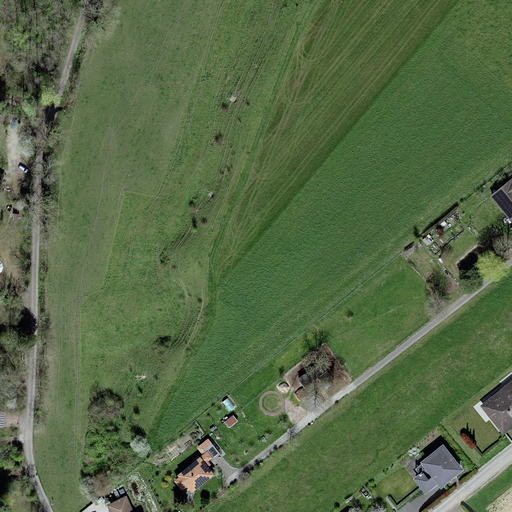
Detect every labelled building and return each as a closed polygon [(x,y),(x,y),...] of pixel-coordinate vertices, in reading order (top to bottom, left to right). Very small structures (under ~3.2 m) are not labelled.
[(511,219),(511,178),(492,195),(511,219)] [(298,378),(304,386),(317,377),(320,378),(324,384),(332,378),(329,374),(333,371),(324,359),(298,378)] [(511,382),(484,406),(503,430),(511,423),(511,382)] [(255,398),(226,422),(243,444),(273,420),(255,398)] [(219,453),(211,443),(204,449),(206,452),(179,474),(181,476),(176,480),(182,488),(187,484),(192,490),(212,473),(206,466),(209,463),(206,460),(210,457),(212,459),(219,453)] [(416,477),(425,489),(438,479),(441,483),(460,468),(442,447),(424,461),(429,467),(416,477)] [(110,505),(113,511),(130,511),(125,498),(110,505)]
